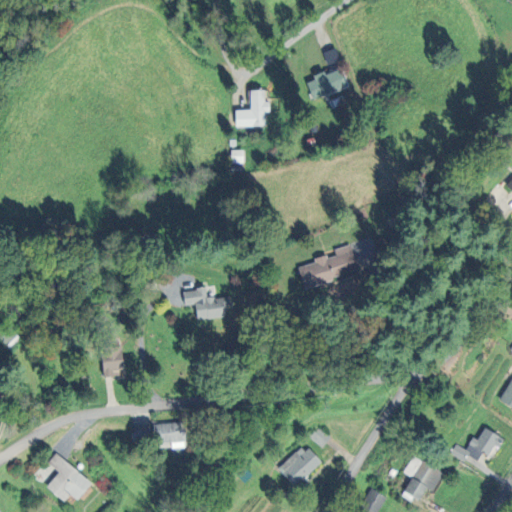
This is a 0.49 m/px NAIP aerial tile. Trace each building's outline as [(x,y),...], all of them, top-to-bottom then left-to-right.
[(327,65),(339,60),(335,48),(322,52),(327,65)] [(312,75),(314,81),(306,82),(310,97),(346,88),(342,69),(323,74),(322,72),(312,75)] [(264,126),(264,112),(268,112),(268,102),(262,102),(262,90),(248,91),(249,110),(234,110),(234,127),(264,126)] [(511,173),(503,184),(511,192),(511,173)] [(296,267),(301,286),(355,271),(348,244),(331,248),(333,253),(312,259),(313,262),(296,267)] [(195,320),(223,317),(222,307),(229,306),(228,296),(205,298),(204,288),(181,290),(182,305),(193,304),(195,320)] [(100,346),(101,376),(121,375),(120,346),(100,346)] [(511,407),(511,376),(499,401),(511,407)] [(169,448),(183,448),(183,423),(152,423),(152,443),(169,443),(169,448)] [(147,442),(148,427),(130,426),(129,441),(147,442)] [(330,437),(317,426),(308,437),(321,448),(330,437)] [(465,449),(454,444),(449,453),(462,460),(465,454),(476,460),(480,453),(486,456),(493,445),(498,447),(503,439),(483,428),(476,440),(471,437),(465,449)] [(320,463),(305,445),(277,468),(291,486),(320,463)] [(89,483),(55,453),(47,462),(57,471),(45,485),(69,506),(89,483)] [(401,494),(416,502),(425,487),(432,491),(442,473),(412,456),(402,473),(410,477),(401,494)] [(376,511),(383,495),(367,489),(359,511),(360,511),(376,511)]
